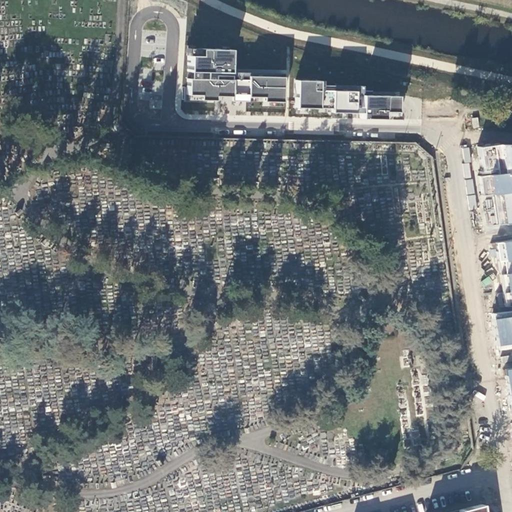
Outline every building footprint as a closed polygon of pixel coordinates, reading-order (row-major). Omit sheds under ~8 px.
[(184,97),(184,115),(322,118),(322,104),(355,105),(355,82),(320,80),(320,67),(186,61),(185,79),(181,79),(180,97),(184,97)] [(355,82),(355,105),(355,116),(400,117),(399,80),(355,78),(355,82)] [(469,147),(461,148),(463,162),(470,162),(469,147)] [(511,151),(472,150),(480,198),(494,196),(511,193),(511,151)] [(467,194),(474,193),(473,178),(465,179),(467,194)] [(511,222),(511,193),(494,196),(499,224),(511,222)] [(468,209),(476,209),(475,194),(467,195),(468,209)] [(489,317),(499,365),(511,363),(511,237),(492,241),(505,317),(489,317)]
